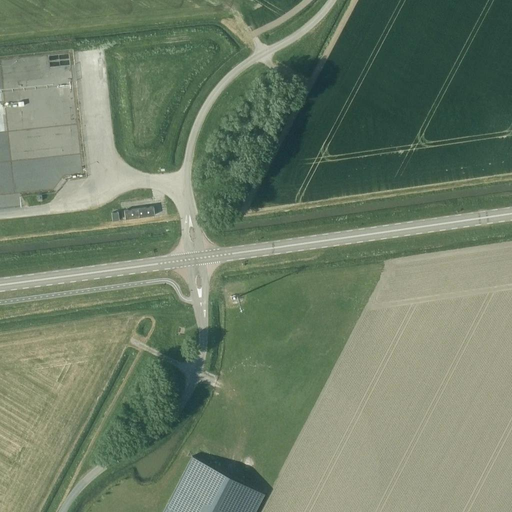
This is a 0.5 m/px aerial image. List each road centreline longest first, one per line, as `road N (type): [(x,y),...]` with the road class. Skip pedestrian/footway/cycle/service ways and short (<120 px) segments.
road 1 (unclassified): [(196,258),(185,183),(191,128),(238,67),(302,35),(331,0)]
road 2 (primary): [(511,212),(196,258)]
road 3 (tertiary): [(61,511),(94,471),(163,425),(188,391),(203,341),(196,258)]
road 4 (primary): [(0,285),(196,258)]
